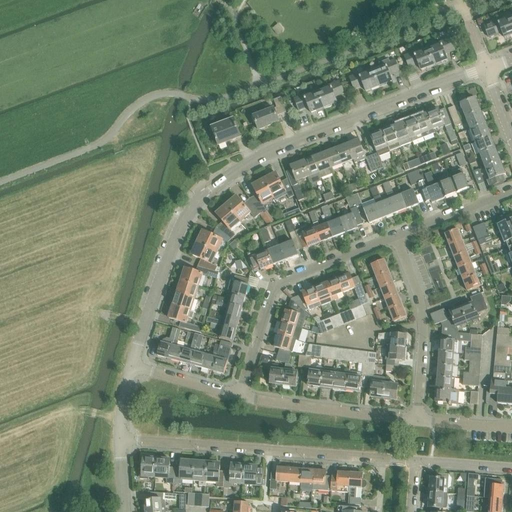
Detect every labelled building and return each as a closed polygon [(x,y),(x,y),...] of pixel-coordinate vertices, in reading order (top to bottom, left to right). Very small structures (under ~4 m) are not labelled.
[(487,25),(484,26),(489,38),(492,37),(503,33),(505,39),(511,36),(511,17),(510,13),(502,16),(503,19),(487,25)] [(434,44),(426,47),(428,51),(428,50),(434,66),(448,61),(445,55),(455,51),(450,40),(450,39),(447,40),(440,43),(435,45),(434,44)] [(415,53),(405,56),(410,68),(419,65),(422,71),(434,66),(428,50),(428,51),(421,53),(420,51),(415,53)] [(389,60),(378,64),(380,69),(373,71),(379,87),(393,82),(390,76),(400,73),(395,61),(390,63),(389,60)] [(352,77),(350,78),(352,81),(355,90),(365,86),(367,92),(379,87),(373,71),(366,74),(365,72),(360,74),(352,77)] [(325,91),(318,94),(324,109),(337,104),(335,98),(345,94),(340,82),(324,88),(325,91)] [(311,114),(324,109),(318,94),(311,97),(310,94),(294,100),(299,112),(309,108),(311,114)] [(276,108),(253,117),(258,132),(272,127),(272,126),(275,125),(279,123),(277,117),(279,116),(285,114),(286,114),(280,99),(273,101),(276,108)] [(462,104),(466,117),(481,111),(476,99),(462,104)] [(450,110),(454,122),(459,120),(455,108),(450,110)] [(439,109),(427,114),(433,130),(445,126),(446,127),(452,125),(445,109),(440,111),(439,109)] [(466,117),(471,130),(485,124),(481,111),(466,117)] [(427,114),(416,118),(424,139),(435,134),(433,130),(427,114)] [(416,118),(405,123),(413,143),(424,139),(416,118)] [(218,146),(240,138),(233,120),(211,129),(218,146)] [(402,147),(413,143),(405,123),(394,127),(402,147)] [(471,130),(476,142),(490,137),(485,124),(471,130)] [(451,142),(457,140),(452,125),(446,127),(451,142)] [(394,127),(382,131),(388,147),(387,148),(389,152),(402,147),(394,127)] [(382,131),(370,136),(377,152),(377,154),(378,154),(379,158),(390,154),(389,152),(387,148),(388,147),(382,131)] [(476,142),(481,155),(495,149),(490,137),(476,142)] [(359,140),(348,145),(354,160),(353,160),(355,165),(366,160),(364,156),(365,156),(359,140)] [(342,164),(353,160),(354,160),(348,145),(336,149),(342,164)] [(470,146),(463,148),(465,154),(472,151),(470,146)] [(336,149),(325,154),(331,169),(342,164),(336,149)] [(481,155),(486,167),(500,162),(495,149),(481,155)] [(330,169),(331,169),(325,154),(314,158),(322,179),(332,175),(330,169)] [(378,154),(372,156),(378,171),(383,168),(379,158),(378,154)] [(430,155),(419,160),(422,166),(433,161),(430,155)] [(461,167),(466,165),(462,155),(457,157),(461,167)] [(372,173),(378,171),(372,156),(366,158),(372,173)] [(319,181),(321,179),(322,179),(314,158),(302,162),(308,178),(307,178),(310,183),(313,183),(316,182),(319,181)] [(474,158),(468,161),(470,166),(477,164),(474,158)] [(419,160),(408,164),(410,170),(422,166),(419,160)] [(297,182),(307,178),(308,178),(302,162),(290,167),(292,171),(287,173),(292,187),(298,202),(303,200),(297,182)] [(500,162),(486,167),(491,180),(488,181),(491,187),(506,182),(503,176),(505,175),(500,162)] [(441,174),(438,164),(431,167),(435,177),(441,174)] [(479,170),(473,172),(478,185),(484,183),(479,170)] [(432,205),(445,200),(439,185),(427,190),(423,182),(419,171),(413,173),(417,184),(425,204),(431,202),(432,205)] [(429,182),(436,180),(432,172),(426,175),(429,182)] [(412,186),(417,184),(413,173),(408,175),(412,186)] [(276,174),(264,180),(274,197),(279,195),(280,196),(286,193),(289,199),(294,197),(288,183),(282,186),(276,174)] [(463,176),(452,180),(457,195),(469,190),(463,176)] [(259,198),(252,202),(260,215),(266,212),(262,205),(269,202),(268,201),(274,197),(264,180),(253,186),(259,198)] [(452,180),(439,185),(445,200),(457,195),(452,180)] [(383,185),(389,201),(394,215),(407,210),(401,196),(396,198),(394,197),(389,183),(383,185)] [(376,187),(370,189),(370,190),(382,219),(394,215),(389,201),(384,202),(382,201),(376,187)] [(369,224),(382,219),(370,190),(368,191),(375,206),(364,210),(368,222),(369,224)] [(413,191),(401,196),(407,210),(419,205),(413,191)] [(358,195),(352,197),(357,208),(362,206),(358,195)] [(236,197),(226,206),(239,221),(244,217),(245,218),(250,214),(255,220),(259,216),(260,215),(252,202),(251,203),(245,208),(236,197)] [(350,211),(357,208),(352,197),(345,200),(350,211)] [(226,206),(216,215),(225,225),(219,230),(231,240),(234,236),(235,235),(230,230),(235,227),(234,225),(239,221),(226,206)] [(326,220),(332,218),(327,207),(322,209),(326,220)] [(285,220),(301,214),(299,210),(283,216),(285,220)] [(263,214),(267,225),(274,223),(270,211),(263,214)] [(309,214),(315,230),(320,243),(333,238),(328,225),(321,227),(315,212),(309,214)] [(497,226),(502,238),(511,233),(511,214),(510,214),(508,214),(496,219),(499,225),(497,226)] [(352,215),(340,220),(346,234),(358,229),(352,215)] [(330,218),(326,220),(328,225),(333,238),(346,234),(340,220),(332,223),(330,218)] [(289,235),(295,232),(291,221),(285,223),(289,235)] [(484,224),(478,226),(483,239),(489,237),(484,224)] [(485,244),(483,239),(478,226),(473,228),(480,246),(485,244)] [(306,228),(295,232),(302,249),(308,247),(308,248),(320,243),(315,230),(308,232),(306,228)] [(203,232),(197,244),(215,252),(218,245),(220,246),(222,240),(228,243),(231,240),(219,230),(215,238),(203,232)] [(444,235),(449,246),(462,241),(458,230),(444,235)] [(265,245),(271,242),(267,231),(260,233),(265,245)] [(511,233),(502,238),(504,244),(506,243),(508,249),(511,247),(511,233)] [(449,246),(453,258),(467,252),(462,241),(449,246)] [(293,242),(280,247),(286,261),(298,256),(293,242)] [(201,268),(203,269),(215,272),(217,267),(211,264),(214,258),(213,257),(215,252),(197,244),(192,256),(204,261),(201,268)] [(274,266),(286,261),(280,247),(268,252),(273,266),(274,266)] [(445,289),(441,275),(434,277),(430,263),(434,261),(429,247),(423,248),(436,291),(445,289)] [(273,266),(268,252),(266,248),(258,251),(258,250),(247,255),(254,271),(260,269),(261,271),(273,266)] [(453,258),(458,269),(471,264),(467,252),(453,258)] [(370,266),(375,277),(388,272),(384,260),(370,266)] [(241,261),(236,263),(238,270),(247,268),(241,261)] [(458,269),(462,280),(476,275),(471,264),(458,269)] [(497,264),(488,268),(491,276),(500,273),(497,264)] [(185,269),(181,282),(199,288),(203,276),(217,279),(219,273),(215,272),(203,269),(201,274),(185,269)] [(388,272),(375,277),(379,288),(393,283),(392,282),(394,281),(392,276),(390,277),(388,272)] [(350,274),(338,279),(344,293),(352,290),(354,289),(355,294),(360,307),(363,306),(369,303),(364,291),(359,277),(352,280),(352,278),(350,274)] [(480,286),(483,285),(481,279),(478,281),(476,275),(462,280),(467,291),(480,286)] [(228,293),(233,294),(246,297),(249,286),(248,286),(249,280),(235,276),(234,282),(231,281),(228,293)] [(338,279),(327,283),(334,301),(339,300),(337,296),(344,293),(338,279)] [(181,282),(177,294),(195,300),(199,288),(181,282)] [(334,301),(327,283),(315,288),(322,306),(334,301)] [(379,288),(384,299),(397,294),(393,283),(379,288)] [(310,311),(321,306),(322,306),(315,288),(302,293),(304,298),(294,302),(304,312),(309,310),(310,311)] [(177,294),(173,306),(191,312),(195,300),(177,294)] [(218,298),(217,301),(243,309),(246,297),(233,294),(231,301),(218,298)] [(384,299),(388,311),(402,305),(397,294),(384,299)] [(473,303),(461,308),(467,324),(479,320),(477,313),(488,309),(482,294),(472,298),(473,303)] [(228,309),(227,316),(240,320),(243,309),(217,301),(216,306),(228,309)] [(303,317),(304,312),(294,302),(291,312),(286,311),(282,323),(302,330),(305,319),(304,317),(303,317)] [(369,303),(363,306),(367,317),(373,315),(369,303)] [(406,316),(402,305),(388,311),(393,322),(406,316)] [(194,313),(191,312),(173,306),(169,319),(186,324),(185,329),(202,333),(203,328),(187,323),(189,318),(192,319),(194,313)] [(357,308),(362,319),(367,317),(363,306),(360,307),(357,308)] [(357,308),(352,310),(356,321),(362,319),(357,308)] [(445,310),(432,315),(435,324),(441,322),(443,327),(443,334),(442,340),(455,341),(458,341),(472,342),(472,336),(470,335),(470,334),(459,334),(459,331),(458,328),(467,324),(461,308),(450,312),(451,312),(446,314),(445,310)] [(352,310),(346,312),(350,324),(356,321),(352,310)] [(346,312),(340,315),(345,326),(350,324),(346,312)] [(340,315),(334,317),(339,328),(345,326),(340,315)] [(208,319),(207,322),(211,323),(218,325),(224,327),(237,330),(240,320),(227,316),(225,323),(212,320),(208,319)] [(334,317),(329,319),(333,330),(339,328),(334,317)] [(329,319),(323,321),(327,333),(333,330),(329,319)] [(323,321),(317,323),(322,335),(327,333),(323,321)] [(298,341),(302,330),(282,323),(278,336),(296,341),(298,341)] [(234,341),(237,330),(224,327),(221,338),(234,341)] [(173,329),(170,339),(170,340),(167,339),(160,343),(162,343),(158,356),(169,359),(177,330),(173,329)] [(181,331),(177,330),(169,359),(180,362),(183,349),(176,347),(178,341),(178,342),(181,331)] [(392,340),(391,348),(406,349),(408,336),(392,334),(392,333),(380,335),(379,339),(392,340)] [(190,351),(183,349),(180,362),(191,365),(199,335),(195,334),(190,351)] [(203,337),(199,335),(191,365),(202,369),(206,355),(206,353),(199,351),(203,337)] [(472,336),(472,342),(471,348),(482,349),(483,336),(478,335),(478,336),(472,336)] [(278,336),(275,348),(280,349),(278,355),(290,359),(292,353),(293,353),(296,341),(278,336)] [(441,340),(440,353),(454,354),(457,354),(458,341),(455,341),(442,340),(441,340)] [(219,347),(212,371),(224,375),(231,350),(233,345),(221,341),(219,347)] [(213,352),(214,352),(212,357),(206,355),(202,369),(212,371),(219,347),(215,345),(213,352)] [(310,345),(306,357),(312,357),(315,358),(316,346),(310,345)] [(507,361),(508,348),(497,347),(496,360),(507,361)] [(406,361),(406,349),(391,348),(390,360),(388,360),(387,367),(399,368),(400,361),(406,361)] [(377,354),(371,353),(369,365),(375,366),(376,359),(377,354)] [(440,353),(439,366),(453,367),(454,354),(440,353)] [(289,364),(290,359),(278,355),(277,361),(289,364)] [(305,368),(306,357),(300,356),(298,367),(305,368)] [(511,361),(507,361),(496,360),(495,367),(511,368),(511,361)] [(271,384),(283,386),(285,371),(278,370),(278,365),(272,365),(272,369),(271,384)] [(285,371),(283,386),(296,387),(298,372),(293,371),(293,369),(290,365),(286,365),(285,371)] [(374,377),(375,366),(369,365),(367,377),(374,377)] [(310,369),(310,371),(308,386),(321,388),(323,373),(323,369),(322,368),(321,366),(319,366),(317,367),(315,369),(311,368),(311,369),(310,369)] [(439,366),(438,378),(452,379),(453,367),(439,366)] [(323,373),(321,388),(334,389),(336,375),(336,371),(324,369),(323,373)] [(348,376),(336,375),(334,389),(346,391),(349,373),(348,376)] [(349,373),(346,391),(352,392),(359,393),(360,387),(366,388),(367,377),(361,376),(361,374),(349,373)] [(371,398),(384,399),(385,384),(386,379),(373,377),(373,382),(371,398)] [(438,378),(437,390),(451,391),(452,391),(454,391),(455,379),(452,379),(438,378)] [(491,391),(491,397),(499,398),(498,403),(511,404),(511,389),(509,389),(510,382),(507,382),(507,381),(492,380),(491,391)] [(399,385),(385,384),(384,399),(397,401),(399,385)] [(454,391),(452,391),(451,391),(437,390),(436,402),(450,403),(450,404),(451,405),(451,404),(458,405),(459,391),(454,391)] [(142,477),(156,478),(157,459),(143,458),(142,477)] [(167,484),(174,485),(175,472),(169,472),(170,460),(157,459),(156,478),(166,479),(167,484)] [(183,480),(193,481),(194,461),(181,461),(181,473),(175,472),(174,485),(181,485),(183,480)] [(193,481),(199,481),(199,487),(206,488),(206,482),(207,462),(194,461),(193,481)] [(226,472),(220,472),(220,463),(207,462),(206,482),(216,483),(217,488),(225,488),(226,477),(226,472)] [(231,477),(226,477),(225,488),(231,489),(233,484),(244,485),(245,465),(232,464),(231,477)] [(258,466),(245,465),(244,485),(262,486),(263,468),(257,468),(258,466)] [(277,482),(290,483),(291,469),(278,468),(278,474),(271,473),(270,491),(277,491),(277,482)] [(290,483),(301,484),(302,470),(291,469),(290,483)] [(301,484),(313,484),(314,470),(302,470),(301,484)] [(327,471),(314,470),(313,484),(312,491),(332,493),(332,492),(333,477),(327,477),(327,471)] [(333,475),(333,477),(332,492),(349,493),(350,493),(352,473),(339,472),(339,475),(333,475)] [(348,505),(353,505),(352,506),(361,507),(362,499),(356,499),(357,488),(363,488),(364,488),(365,488),(366,487),(367,486),(367,485),(367,484),(367,483),(367,482),(366,482),(366,481),(365,481),(364,480),(363,480),(363,474),(352,473),(350,493),(349,493),(349,495),(348,505)] [(430,478),(429,493),(444,494),(444,488),(448,488),(451,486),(451,478),(449,475),(438,474),(437,479),(430,478)] [(491,486),(490,500),(503,501),(504,487),(498,487),(498,480),(494,480),(493,486),(491,486)] [(144,509),(144,511),(165,511),(164,501),(178,502),(178,495),(176,495),(150,493),(149,500),(145,500),(146,508),(144,509)] [(443,508),(444,494),(429,493),(428,507),(443,508)] [(188,506),(196,507),(196,495),(189,494),(188,506)] [(490,500),(489,511),(502,511),(503,501),(490,500)]
